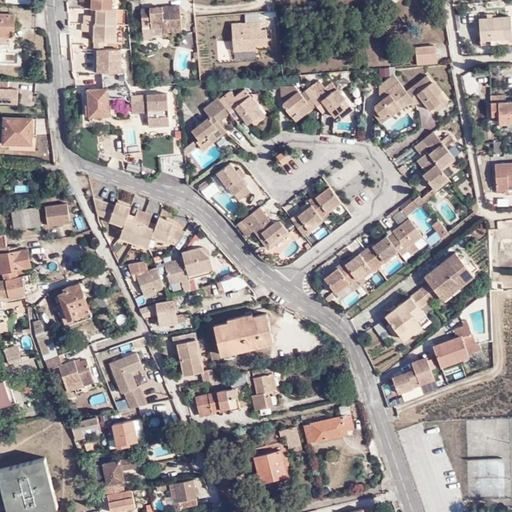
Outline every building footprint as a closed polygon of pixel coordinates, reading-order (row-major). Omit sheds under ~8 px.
[(91,8),(97,8),(110,9),(110,0),(77,0),(78,1),(90,1),(90,8),(91,8)] [(180,5),(141,8),(143,38),(167,36),(166,32),(171,32),(182,31),(180,5)] [(115,9),(110,9),(97,8),(97,15),(91,14),(84,14),(84,23),(82,23),(82,30),(94,31),(94,40),(114,41),(115,9)] [(14,15),(0,14),(0,35),(9,36),(9,29),(14,29),(14,15)] [(479,39),(498,39),(511,38),(510,16),(495,17),(495,14),(478,14),(479,39)] [(261,38),(266,39),(265,30),(260,30),(260,22),(231,24),(233,50),(244,49),(244,45),(254,45),(262,44),(261,38)] [(415,50),(416,68),(436,66),(435,49),(415,50)] [(379,73),(394,73),(394,65),(378,65),(379,73)] [(131,96),(131,89),(124,78),(124,72),(99,73),(100,89),(87,90),(88,105),(84,104),(85,115),(89,115),(89,117),(108,115),(107,99),(124,98),(128,102),(131,102),(131,96)] [(424,73),(404,89),(413,100),(418,96),(421,99),(428,108),(431,105),(438,99),(432,93),(437,89),(424,73)] [(377,85),(377,96),(397,80),(393,75),(391,74),(377,85)] [(491,76),(485,75),(482,92),(489,93),(491,76)] [(377,96),(380,100),(400,84),(397,80),(377,96)] [(6,89),(7,81),(0,81),(0,102),(16,103),(16,89),(6,89)] [(329,81),(309,97),(314,104),(317,108),(324,102),(327,105),(334,114),(337,111),(344,105),(339,99),(343,96),(329,81)] [(314,104),(309,97),(303,90),(298,93),(291,84),(276,88),(280,98),(285,94),(288,94),(289,96),(281,102),(282,107),(288,115),(294,110),(300,116),(314,104)] [(413,100),(404,89),(400,84),(380,100),(375,104),(374,110),(380,117),(385,112),(388,115),(404,102),(413,101),(413,100)] [(229,91),(218,100),(227,111),(230,115),(236,111),(240,116),(246,124),(250,122),(257,116),(252,109),(257,105),(244,89),(233,97),(229,91)] [(445,99),(437,89),(432,93),(438,99),(431,105),(433,108),(445,99)] [(166,94),(133,96),(135,112),(135,113),(147,112),(148,127),(168,125),(166,94)] [(280,98),(281,102),(289,96),(288,94),(285,94),(280,98)] [(350,105),(343,96),(339,99),(344,105),(337,111),(339,114),(350,105)] [(227,111),(218,100),(217,98),(202,109),(207,116),(190,130),(197,139),(198,140),(203,136),(209,143),(224,132),(215,121),(227,111)] [(511,101),(490,103),(491,115),(498,114),(499,123),(511,122),(511,101)] [(324,102),(317,108),(320,111),(327,105),(324,102)] [(265,115),(257,105),(252,109),(257,116),(250,122),(252,125),(265,115)] [(294,121),(300,116),(294,110),(288,115),(294,121)] [(378,122),(388,115),(385,112),(380,117),(374,110),(370,113),(378,122)] [(31,135),(31,119),(3,118),(3,144),(31,144),(31,135)] [(431,149),(427,152),(438,167),(452,156),(447,149),(454,143),(446,133),(439,139),(431,130),(421,138),(425,144),(427,143),(430,141),(434,147),(431,149)] [(201,149),(209,143),(203,136),(198,140),(197,139),(194,141),(201,149)] [(425,144),(421,138),(411,145),(416,151),(425,144)] [(193,140),(183,148),(184,155),(194,149),(195,143),(193,140)] [(494,153),(500,152),(499,140),(492,140),(492,149),(494,149),(494,153)] [(426,151),(415,160),(419,166),(421,165),(423,163),(428,169),(420,174),(431,188),(420,197),(422,201),(423,202),(434,193),(431,189),(446,177),(440,169),(438,167),(427,152),(426,151)] [(208,152),(199,157),(204,165),(213,160),(208,152)] [(287,161),(281,153),(273,159),(279,166),(287,161)] [(453,158),(452,156),(438,167),(440,169),(453,158)] [(511,162),(492,163),(493,188),(504,188),(504,184),(511,183),(511,162)] [(246,185),(230,163),(217,173),(228,188),(229,187),(234,194),(246,185)] [(400,164),(396,167),(399,172),(404,168),(400,164)] [(450,182),(446,177),(431,189),(434,193),(435,194),(450,182)] [(208,185),(205,181),(199,186),(202,190),(208,185)] [(250,191),(246,185),(234,194),(239,200),(250,191)] [(309,201),(311,204),(321,217),(328,212),(327,210),(340,201),(328,185),(309,201)] [(415,192),(396,207),(399,209),(403,216),(422,201),(420,197),(417,195),(415,192)] [(97,212),(104,210),(116,205),(94,197),(97,212)] [(67,203),(44,206),(48,226),(69,223),(67,203)] [(116,205),(104,210),(102,215),(110,218),(110,221),(124,226),(120,237),(148,247),(153,236),(175,244),(183,233),(179,231),(171,228),(172,226),(173,222),(160,217),(157,224),(155,228),(148,226),(150,221),(152,214),(138,209),(135,216),(133,221),(127,218),(128,214),(131,207),(121,203),(116,205)] [(322,219),(321,217),(311,204),(292,220),(304,236),(310,231),(309,229),(322,219)] [(247,234),(252,231),(254,229),(267,246),(281,235),(283,237),(289,233),(281,221),(280,220),(279,220),(277,220),(276,221),(274,222),(261,205),(244,219),(238,223),(247,234)] [(35,208),(9,212),(11,230),(37,226),(35,208)] [(393,235),(388,240),(396,251),(398,252),(403,248),(419,236),(406,218),(390,231),(393,235)] [(439,236),(445,231),(436,219),(429,223),(439,236)] [(6,270),(7,278),(17,277),(16,268),(32,266),(30,249),(25,250),(11,252),(10,248),(9,235),(0,236),(0,256),(2,271),(6,270)] [(269,249),(283,237),(281,235),(267,246),(269,249)] [(383,261),(396,251),(388,240),(384,235),(373,244),(371,242),(364,248),(378,266),(384,262),(383,261)] [(424,241),(419,236),(403,248),(408,253),(424,241)] [(165,265),(171,284),(182,281),(184,290),(192,288),(190,278),(214,272),(210,257),(202,258),(199,247),(182,252),(185,259),(165,265)] [(210,257),(199,247),(202,258),(210,257)] [(344,263),(356,279),(361,285),(365,281),(363,278),(378,266),(364,248),(344,263)] [(429,282),(422,289),(431,302),(455,282),(460,288),(475,275),(456,253),(426,278),(429,282)] [(399,258),(387,264),(390,271),(403,265),(399,258)] [(147,269),(144,260),(129,264),(133,274),(147,269)] [(344,263),(324,279),(333,292),(339,288),(347,282),(349,285),(348,286),(352,291),(361,285),(356,279),(344,263)] [(165,287),(157,267),(137,275),(145,294),(165,287)] [(30,274),(17,277),(7,278),(10,296),(33,291),(30,274)] [(0,298),(10,296),(7,278),(0,279),(0,298)] [(82,286),(80,281),(62,287),(64,293),(59,295),(69,320),(90,311),(81,289),(80,287),(82,286)] [(348,286),(349,285),(347,282),(339,288),(341,291),(348,286)] [(431,302),(422,289),(387,318),(407,342),(417,334),(412,328),(426,316),(421,310),(431,302)] [(26,298),(15,297),(14,308),(25,309),(26,298)] [(177,323),(185,323),(184,314),(175,315),(173,300),(154,303),(140,309),(143,317),(158,313),(158,317),(160,317),(168,316),(169,324),(177,323)] [(262,341),(262,344),(273,342),(266,313),(253,316),(252,313),(228,319),(228,323),(215,326),(222,354),(232,352),(232,349),(262,341)] [(161,325),(169,324),(168,316),(160,317),(161,325)] [(39,320),(38,320),(34,321),(32,322),(32,324),(33,332),(33,333),(34,333),(42,330),(39,320)] [(464,337),(475,334),(472,324),(457,329),(460,339),(437,348),(444,368),(473,357),(471,354),(464,337)] [(47,331),(43,332),(34,336),(40,353),(41,356),(47,353),(45,345),(52,343),(47,331)] [(216,378),(213,368),(204,370),(196,339),(186,341),(184,334),(172,337),(174,345),(177,344),(184,375),(201,371),(203,381),(216,378)] [(479,345),(475,334),(464,337),(471,354),(481,350),(479,345)] [(232,352),(262,344),(262,341),(232,349),(232,352)] [(21,359),(19,352),(6,355),(8,362),(21,359)] [(124,392),(130,408),(148,404),(141,385),(138,387),(132,373),(143,368),(137,352),(110,363),(122,393),(124,392)] [(56,355),(42,360),(46,369),(56,366),(65,391),(91,382),(83,359),(72,363),(71,359),(59,364),(56,355)] [(424,394),(421,385),(421,384),(420,383),(435,378),(427,357),(413,362),(415,369),(393,377),(399,393),(402,392),(405,401),(424,394)] [(257,392),(268,390),(276,388),(271,368),(258,371),(252,372),(257,392)] [(248,383),(245,371),(230,375),(233,387),(235,386),(248,383)] [(0,401),(14,397),(8,378),(0,380),(0,401)] [(235,386),(233,387),(194,396),(198,413),(199,413),(200,417),(213,414),(212,410),(229,406),(230,409),(241,407),(235,386)] [(269,395),(268,390),(257,392),(251,394),(255,409),(273,405),(270,395),(269,395)] [(0,406),(15,402),(14,397),(0,401),(0,406)] [(348,403),(341,405),(343,416),(311,423),(303,425),(307,442),(315,440),(348,433),(347,430),(353,429),(348,403)] [(99,426),(97,417),(72,423),(75,440),(86,438),(84,429),(99,426)] [(117,448),(126,446),(126,443),(137,441),(133,421),(113,425),(117,448)] [(296,426),(279,431),(280,437),(285,436),(287,447),(290,446),(291,452),(302,449),(296,426)] [(280,449),(253,455),(259,481),(286,475),(280,449)] [(214,456),(205,460),(209,469),(217,466),(214,456)] [(103,495),(107,494),(123,491),(121,481),(124,481),(121,469),(134,467),(132,457),(102,464),(106,484),(101,485),(103,495)] [(48,458),(0,470),(0,471),(11,511),(39,511),(61,506),(48,458)] [(178,501),(179,508),(197,505),(196,497),(200,496),(199,485),(194,485),(193,479),(170,484),(172,498),(177,497),(178,501)] [(135,507),(131,489),(123,491),(107,494),(110,511),(135,507)]
